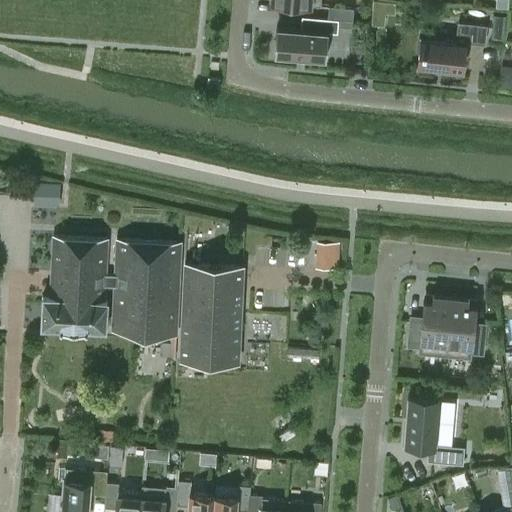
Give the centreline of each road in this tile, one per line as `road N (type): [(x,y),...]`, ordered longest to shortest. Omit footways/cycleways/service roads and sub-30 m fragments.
road 1 (residential): [(239,0),(235,79),(289,93),(511,115)]
road 2 (residential): [(0,511),(20,188)]
road 3 (residential): [(511,263),(409,251),(394,258),(385,272),(375,394)]
